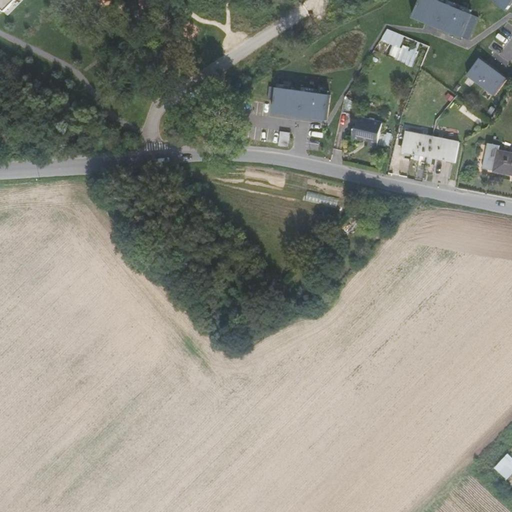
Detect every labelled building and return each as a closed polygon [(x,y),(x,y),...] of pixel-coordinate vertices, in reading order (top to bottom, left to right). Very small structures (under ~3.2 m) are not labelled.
[(16,0),(0,0),(0,7),(4,12),(16,0)] [(438,0),(422,0),(414,18),(464,39),(474,15),(438,0)] [(511,2),(511,0),(491,0),(506,11),(511,2)] [(481,59),(468,77),(495,97),(508,79),(481,59)] [(278,88),(275,114),(327,121),(331,96),(278,88)] [(374,153),(379,128),(354,123),(353,132),(351,132),(348,144),(359,146),(359,144),(365,145),(364,151),(374,153)] [(458,140),(404,130),(400,151),(454,162),(458,140)] [(292,132),(282,131),(280,145),(290,146),(292,132)] [(483,167),(487,145),(482,144),(478,166),(483,167)] [(491,145),(486,170),(511,174),(511,153),(502,152),(503,147),(491,145)]
